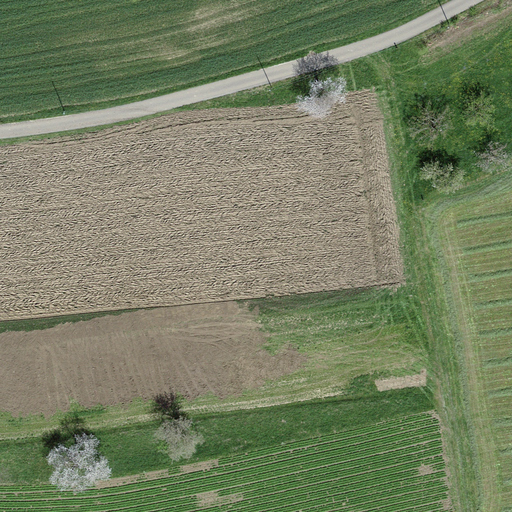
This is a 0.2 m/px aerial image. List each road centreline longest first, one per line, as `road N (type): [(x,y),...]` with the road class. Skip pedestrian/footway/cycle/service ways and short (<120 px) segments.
road 1 (unclassified): [(474,0),(389,46),(271,81),(0,136)]
road 2 (track): [(461,511),(389,46)]
